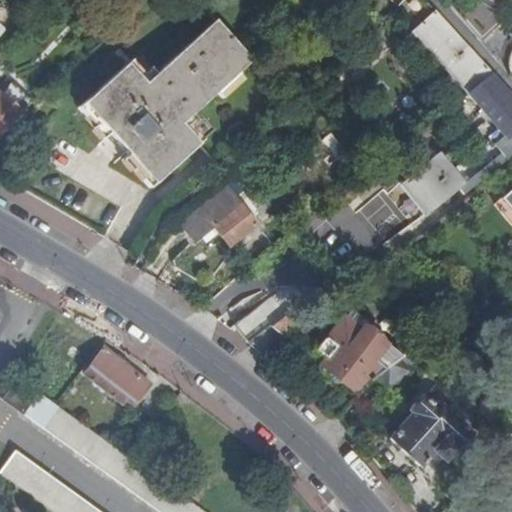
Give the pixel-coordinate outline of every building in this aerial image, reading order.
[(444,5),(482,46),(502,26),(463,0),(448,0),(447,2),(444,5)] [(504,0),(480,0),(478,3),(495,14),(504,0)] [(456,82),(480,63),(435,14),(413,34),(456,82)] [(180,126),(249,62),(213,22),(143,86),(126,67),(96,93),(101,98),(86,113),(150,181),(165,168),(169,172),(198,146),(180,126)] [(468,96),(492,76),(480,63),(456,82),(468,96)] [(507,163),(511,168),(511,167),(511,99),(492,76),(468,96),(504,139),(495,148),(502,157),(507,163)] [(0,139),(24,113),(3,95),(0,97),(0,139)] [(286,146),(292,141),(286,135),(280,139),(286,146)] [(327,176),(349,157),(332,136),(310,155),(327,176)] [(428,217),(463,188),(439,157),(402,185),(428,217)] [(473,189),(507,163),(502,157),(467,185),(469,188),(473,189)] [(223,186),(176,226),(192,244),(212,228),(229,249),(257,228),(223,186)] [(511,227),(511,208),(504,200),(496,208),(511,227)] [(235,328),(249,347),(290,314),(301,323),(309,329),(314,325),(294,309),(291,311),(278,294),(235,328)] [(290,314),(249,347),(262,357),(284,341),(281,339),(301,323),(290,314)] [(319,369),(356,399),(377,380),(379,378),(400,363),(403,360),(383,345),(383,344),(364,330),(361,335),(344,322),(316,355),(325,362),(319,369)] [(105,355),(92,372),(106,383),(99,392),(109,400),(116,392),(128,402),(125,406),(136,415),(153,393),(105,355)] [(408,375),(400,363),(379,378),(388,390),(408,375)] [(106,383),(92,372),(85,381),(99,392),(106,383)] [(377,380),(356,399),(386,431),(406,412),(377,380)] [(3,405),(151,511),(196,511),(38,397),(31,406),(12,392),(3,405)] [(121,410),(125,406),(128,402),(116,392),(109,400),(121,410)] [(427,403),(423,399),(409,414),(412,418),(390,443),(420,472),(434,456),(444,464),(453,455),(455,457),(473,438),(430,399),(427,403)] [(0,478),(47,511),(91,511),(15,457),(0,478)]
